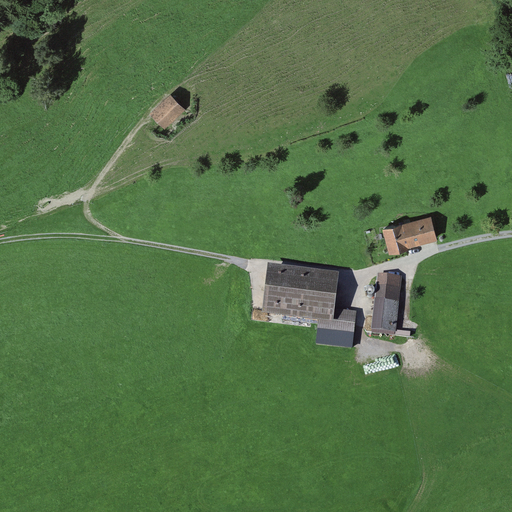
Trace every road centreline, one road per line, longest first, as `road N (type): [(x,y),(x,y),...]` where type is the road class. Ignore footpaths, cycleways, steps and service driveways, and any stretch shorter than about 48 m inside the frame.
road 1 (track): [(0,242),(77,236),(347,274),(511,232)]
road 2 (track): [(151,114),(90,190),(87,215),(129,242)]
